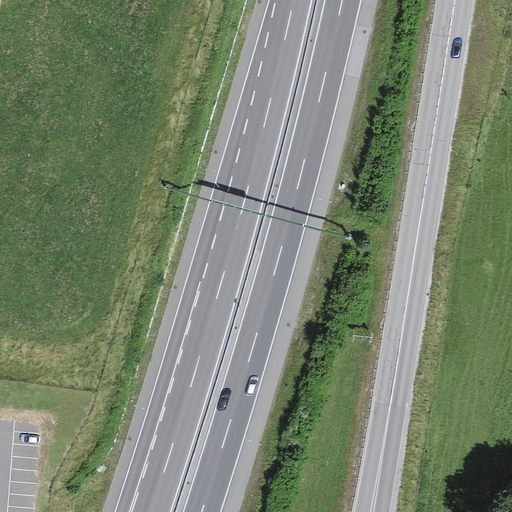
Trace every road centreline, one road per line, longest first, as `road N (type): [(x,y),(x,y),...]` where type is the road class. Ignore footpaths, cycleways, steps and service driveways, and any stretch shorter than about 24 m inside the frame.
road 1 (motorway): [(202,511),(280,251),(342,0)]
road 2 (secondary): [(375,511),(455,0)]
road 3 (motorway): [(293,0),(159,488)]
